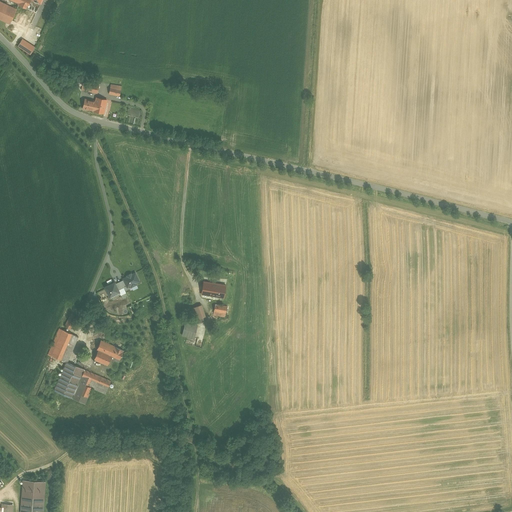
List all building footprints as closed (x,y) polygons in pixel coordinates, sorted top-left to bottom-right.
[(16,9),(0,1),(0,19),(10,24),(11,20),(29,28),(41,3),(34,0),(11,0),(19,3),(16,9)] [(22,38),(16,46),(29,54),(35,47),(22,38)] [(99,85),(87,82),(85,91),(97,93),(99,85)] [(121,90),(110,87),(109,94),(119,96),(121,90)] [(107,100),(96,98),(96,101),(93,110),(92,114),(103,117),(107,100)] [(96,101),(85,99),(83,108),(93,110),(96,101)] [(135,273),(131,275),(128,277),(128,276),(123,279),(127,287),(131,285),(131,287),(135,285),(136,284),(136,283),(139,281),(135,273)] [(225,284),(203,281),(201,294),(223,297),(225,284)] [(114,282),(105,287),(110,296),(119,292),(116,285),(114,282)] [(227,306),(215,304),(213,315),(225,317),(227,306)] [(201,305),(191,308),(195,320),(204,317),(201,305)] [(76,316),(71,314),(64,326),(70,329),(76,316)] [(197,325),(186,322),(182,335),(193,337),(192,339),(194,339),(197,325)] [(78,337),(59,328),(48,354),(66,362),(67,362),(78,337)] [(118,338),(115,347),(109,344),(108,348),(110,351),(109,355),(108,354),(104,364),(107,365),(110,358),(119,362),(127,342),(118,338)] [(109,344),(101,341),(100,341),(101,341),(97,349),(98,350),(94,359),(104,364),(108,354),(109,355),(110,351),(108,348),(109,344)] [(85,370),(67,362),(66,362),(54,390),(72,398),(85,370)] [(101,377),(85,370),(72,398),(85,404),(91,388),(105,394),(111,381),(101,377)] [(20,511),(42,511),(44,482),(23,481),(20,511)]
